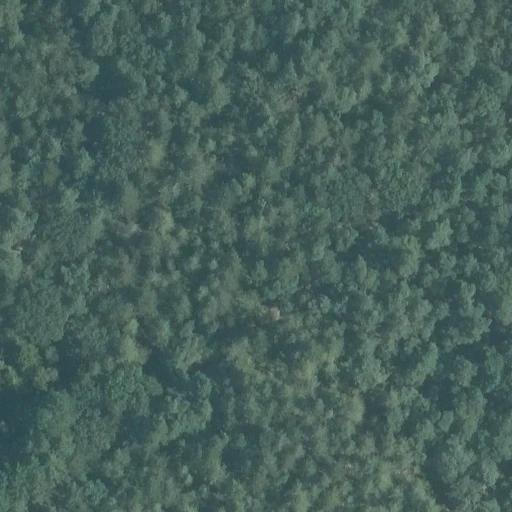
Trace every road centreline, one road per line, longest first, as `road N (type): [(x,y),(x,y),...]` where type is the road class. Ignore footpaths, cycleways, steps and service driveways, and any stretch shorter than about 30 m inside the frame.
road 1 (track): [(511,121),(41,511)]
road 2 (track): [(122,0),(102,77),(72,322),(62,494)]
